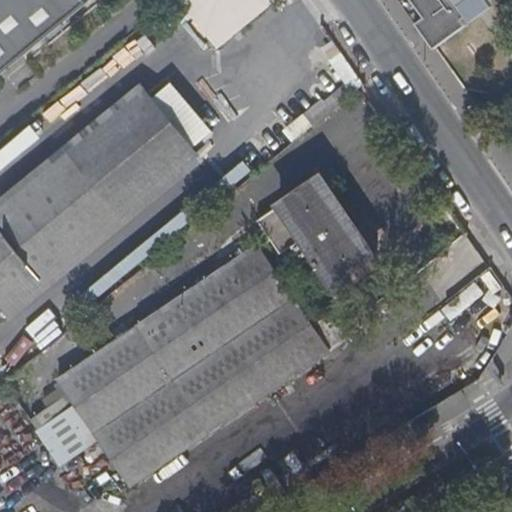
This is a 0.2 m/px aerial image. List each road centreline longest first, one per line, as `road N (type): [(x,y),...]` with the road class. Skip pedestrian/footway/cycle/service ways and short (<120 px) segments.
road 1 (unknown): [(0,334),(193,172),(222,143),(265,73),(350,1)]
road 2 (unknown): [(414,91),(84,344)]
road 3 (residential): [(511,227),(349,0)]
road 4 (secondary): [(511,401),(331,511)]
road 5 (unknown): [(0,123),(148,0)]
